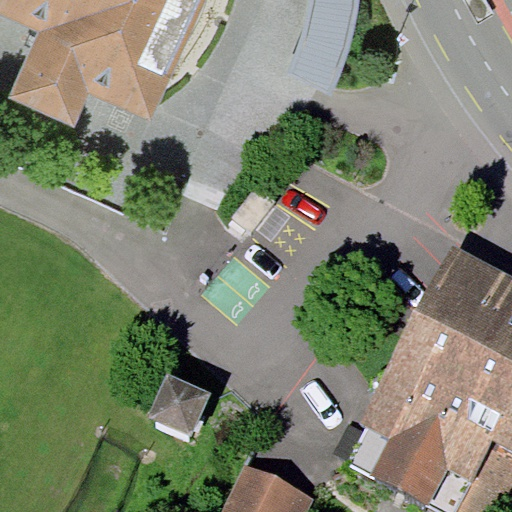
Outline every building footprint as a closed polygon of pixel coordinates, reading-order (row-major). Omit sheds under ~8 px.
[(160,98),(203,0),(23,0),(40,7),(12,70),(78,100),(93,68),(160,98)] [(511,289),(459,261),(349,464),(436,511),(463,511),(511,424),(511,289)] [(207,421),(167,403),(148,444),(189,462),(207,421)] [(505,511),(511,500),(511,424),(463,511),(505,511)] [(309,511),(310,510),(242,477),(224,511),(309,511)]
